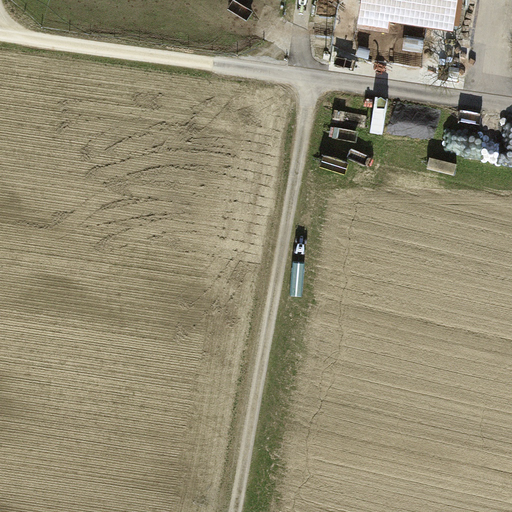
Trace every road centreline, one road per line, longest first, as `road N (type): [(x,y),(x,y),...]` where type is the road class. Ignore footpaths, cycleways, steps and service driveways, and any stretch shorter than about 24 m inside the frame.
road 1 (track): [(298,78),(0,36)]
road 2 (track): [(511,106),(298,78)]
